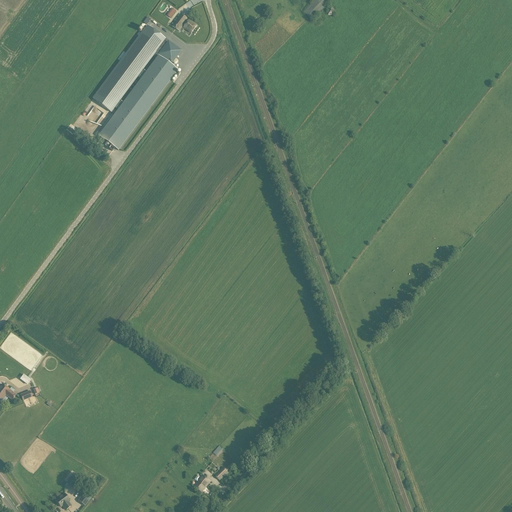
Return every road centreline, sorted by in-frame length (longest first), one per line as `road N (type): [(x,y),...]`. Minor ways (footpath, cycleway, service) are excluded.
road 1 (unclassified): [(0,324),(213,41),(208,0)]
road 2 (track): [(204,511),(340,362)]
